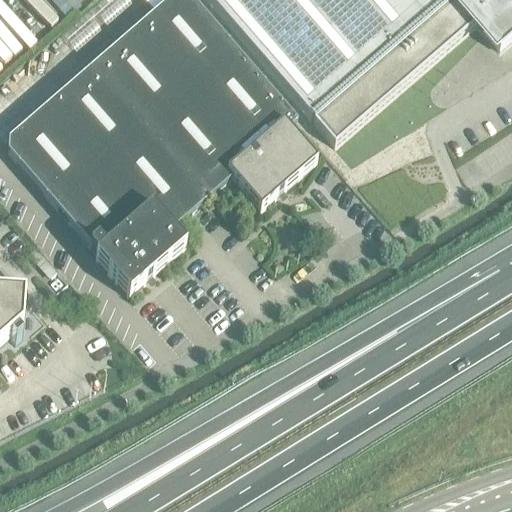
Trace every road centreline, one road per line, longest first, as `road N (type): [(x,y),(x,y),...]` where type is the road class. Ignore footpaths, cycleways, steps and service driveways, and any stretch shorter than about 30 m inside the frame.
road 1 (motorway): [(508,280),(46,511)]
road 2 (motorway): [(508,280),(128,511)]
road 3 (motorway): [(212,511),(511,325)]
road 4 (unclassified): [(0,464),(153,382)]
